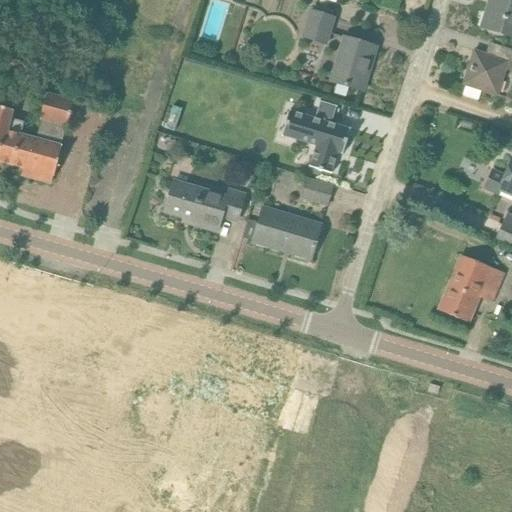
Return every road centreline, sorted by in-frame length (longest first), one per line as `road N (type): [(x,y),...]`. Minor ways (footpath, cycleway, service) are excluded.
road 1 (residential): [(338,332),(441,0)]
road 2 (residential): [(100,262),(180,0)]
road 3 (unclassified): [(338,332),(100,262)]
road 4 (unclassified): [(511,388),(338,332)]
